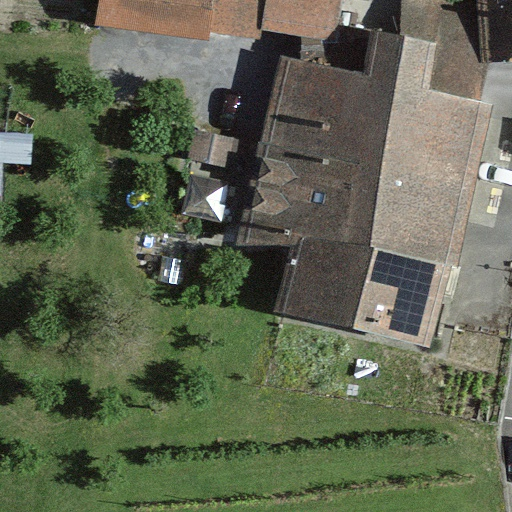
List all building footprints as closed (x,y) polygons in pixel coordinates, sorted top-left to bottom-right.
[(98,0),(94,29),(209,46),(211,35),(216,0),(98,0)] [(216,0),(211,35),(261,43),(262,34),(267,0),(216,0)] [(337,46),(343,0),(267,0),(262,34),(337,46)] [(511,0),(489,0),(495,68),(511,66),(511,0)] [(294,248),(280,324),(432,354),(493,112),(429,99),(438,55),(371,41),(362,84),(282,63),(235,252),(294,248)] [(190,159),(237,169),(244,139),(196,129),(190,159)]
